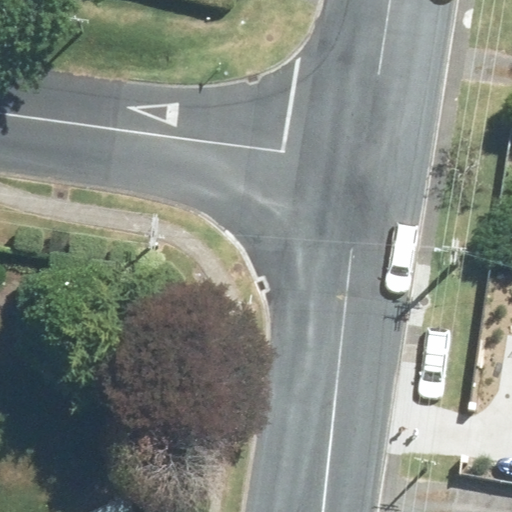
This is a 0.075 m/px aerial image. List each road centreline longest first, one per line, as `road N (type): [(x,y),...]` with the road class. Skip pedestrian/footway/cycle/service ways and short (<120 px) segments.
road 1 (residential): [(360,161),(0,112)]
road 2 (tertiary): [(360,161),(310,507)]
road 3 (tertiary): [(386,0),(360,161)]
